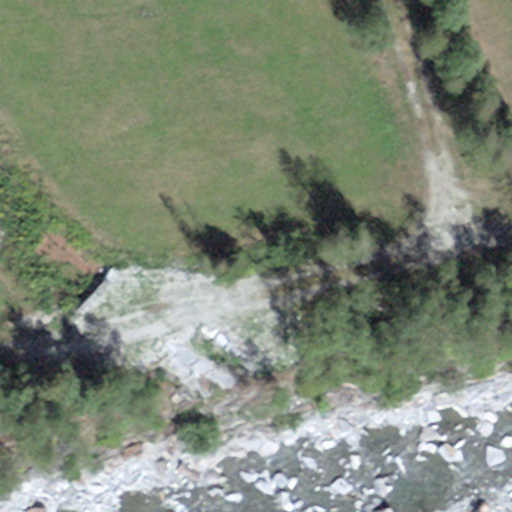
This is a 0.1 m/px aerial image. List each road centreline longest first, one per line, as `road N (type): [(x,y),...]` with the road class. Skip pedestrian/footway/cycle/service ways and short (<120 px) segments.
road 1 (track): [(0,340),(511,218)]
road 2 (track): [(395,0),(474,223)]
